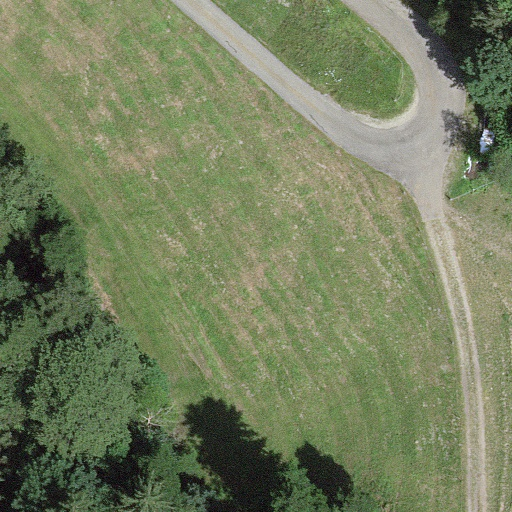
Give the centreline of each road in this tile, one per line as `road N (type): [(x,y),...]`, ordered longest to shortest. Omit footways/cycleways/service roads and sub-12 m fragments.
road 1 (track): [(187,0),(348,132),(394,147),(413,144),(440,112),(441,72),(423,42),(371,0)]
road 2 (track): [(413,144),(471,355),(476,511)]
